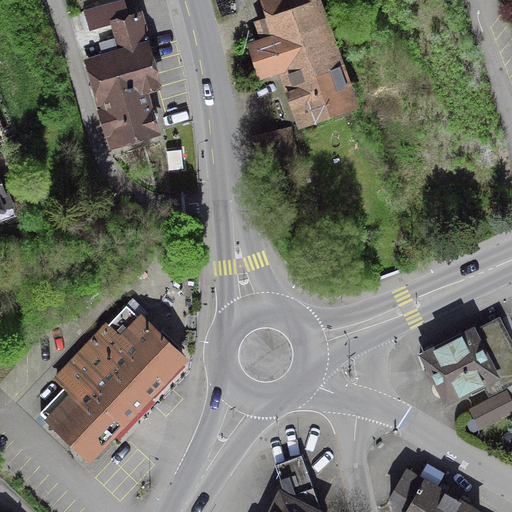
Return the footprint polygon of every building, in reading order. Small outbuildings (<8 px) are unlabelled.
[(311,0),(260,0),(276,43),(251,51),(258,77),(265,74),(265,69),(283,63),(304,122),(350,106),(311,0)] [(511,7),(511,0),(502,0),(506,10),(511,7)] [(107,97),(140,87),(141,89),(155,84),(135,16),(77,34),(85,63),(89,62),(91,66),(97,64),(107,97)] [(106,147),(154,133),(141,89),(140,87),(107,97),(100,99),(112,139),(103,141),(105,146),(106,147)] [(295,159),(288,129),(253,137),(260,167),(295,159)] [(0,219),(11,216),(2,192),(1,193),(0,190),(0,187),(3,187),(0,180),(0,219)] [(39,413),(87,459),(180,360),(124,306),(55,380),(63,387),(39,413)] [(488,393),(511,380),(511,352),(496,321),(472,334),(470,331),(469,332),(429,352),(430,355),(430,366),(427,367),(445,401),(482,382),(488,393)] [(0,381),(11,369),(0,359),(0,381)] [(511,409),(504,394),(470,411),(478,427),(511,409)] [(319,511),(301,457),(274,467),(283,491),(272,511),(319,511)] [(407,509),(405,511),(475,511),(405,470),(389,498),(407,509)]
